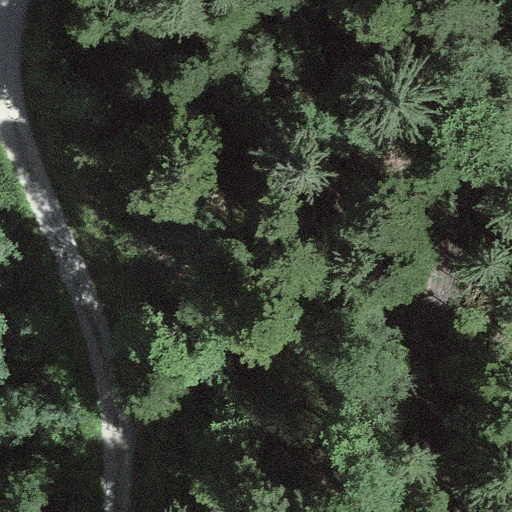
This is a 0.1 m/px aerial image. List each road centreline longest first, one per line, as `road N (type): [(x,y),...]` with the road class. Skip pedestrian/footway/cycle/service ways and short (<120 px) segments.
road 1 (track): [(0,85),(109,364),(117,426),(112,511)]
road 2 (track): [(511,150),(479,190),(445,280),(434,367),(477,511)]
